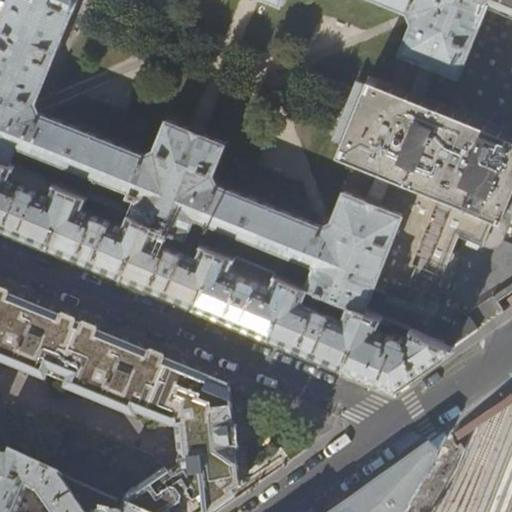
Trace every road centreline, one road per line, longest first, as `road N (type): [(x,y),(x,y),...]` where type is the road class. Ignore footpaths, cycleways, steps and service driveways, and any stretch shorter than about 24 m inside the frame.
road 1 (residential): [(399,424),(0,257)]
road 2 (residential): [(399,424),(272,511)]
road 3 (residential): [(511,349),(399,424)]
